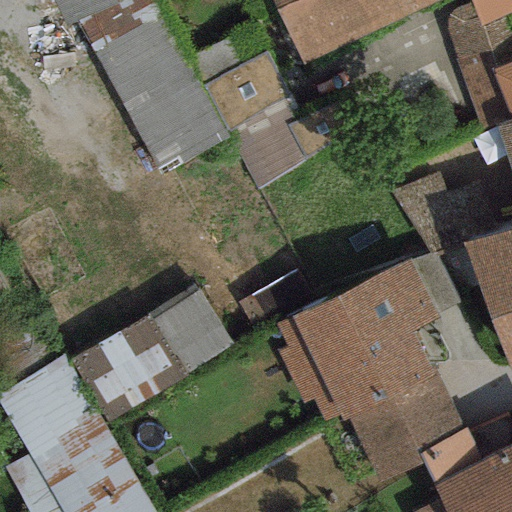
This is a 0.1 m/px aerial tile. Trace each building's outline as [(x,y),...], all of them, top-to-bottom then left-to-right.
[(53,0),(66,22),(72,19),(114,0),(53,0)] [(156,0),(114,0),(72,19),(154,167),(175,156),(180,165),(225,141),(196,87),(156,0)] [(447,0),(268,0),(304,65),(447,0)] [(511,12),(511,0),(468,0),(469,1),(479,28),(501,19),(511,12)] [(479,28),(469,1),(449,10),(444,27),(481,132),(496,125),(511,120),(491,70),(511,61),(511,51),(501,19),(479,28)] [(266,49),(196,87),(225,141),(252,189),(302,161),(285,130),(305,118),(266,49)] [(511,61),(491,70),(511,120),(511,61)] [(360,87),(305,118),(285,130),(302,161),(378,118),(360,87)] [(496,125),(511,176),(511,120),(496,125)] [(493,235),(481,179),(444,192),(437,173),(388,192),(425,252),(435,251),(461,243),(493,235)] [(511,379),(511,229),(493,235),(461,243),(487,321),(511,379)] [(406,261),(433,314),(459,302),(435,251),(425,252),(406,261)] [(433,314),(406,261),(272,321),(283,346),(276,349),(299,401),(311,396),(322,419),(335,413),(338,420),(345,415),(429,374),(409,330),(435,319),(433,314)] [(196,286),(68,362),(105,424),(233,348),(196,286)] [(65,356),(0,392),(0,408),(26,454),(1,468),(25,511),(153,511),(105,424),(68,362),(65,356)] [(429,374),(345,415),(379,484),(417,466),(413,457),(464,432),(434,371),(429,374)] [(464,432),(413,457),(417,466),(433,499),(406,511),(511,511),(511,444),(482,460),(464,432)]
